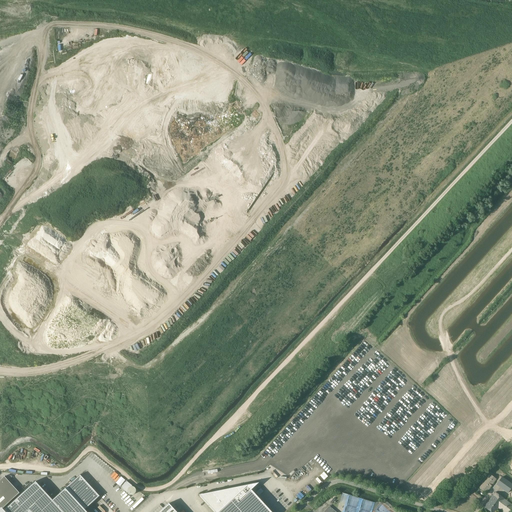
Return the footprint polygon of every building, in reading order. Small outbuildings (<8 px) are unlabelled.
[(506,450),(503,453),(504,454),(507,456),(506,458),(509,460),(511,458),(511,446),(510,445),(507,450),(506,450)] [(486,493),(496,479),(489,474),(479,488),(486,493)] [(86,511),(85,510),(92,503),(93,502),(95,500),(96,499),(99,497),(99,496),(97,493),(95,491),(94,491),(92,488),(89,485),(88,483),(87,482),(85,481),(84,480),(83,478),(80,475),(52,500),(35,481),(1,511),(86,511)] [(0,480),(0,510),(19,493),(4,476),(0,480)] [(502,477),(496,484),(508,493),(511,487),(511,484),(510,483),(502,477)] [(126,481),(121,487),(127,492),(128,492),(128,493),(129,494),(130,495),(131,495),(132,495),(133,495),(134,494),(135,493),(136,492),(136,491),(136,490),(136,489),(135,489),(135,488),(134,488),(134,487),(133,487),(132,487),(132,486),(126,481)] [(251,490),(258,483),(205,494),(199,495),(213,510),(214,511),(176,511),(172,507),(168,503),(158,511),(271,511),(258,497),(251,490)] [(503,511),(511,511),(511,504),(505,500),(505,499),(495,492),(488,502),(487,501),(485,504),(486,505),(484,507),(490,511),(495,511),(498,508),(503,511)]
